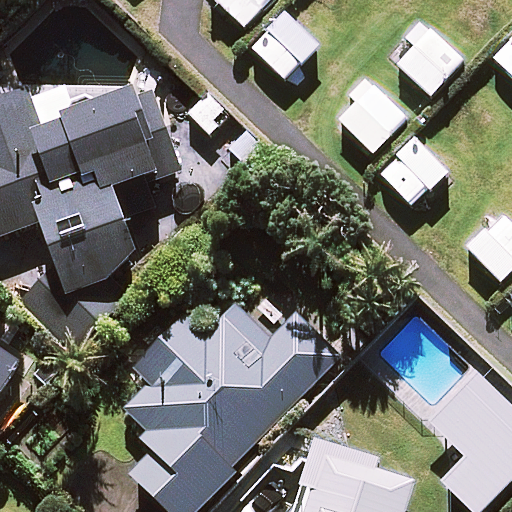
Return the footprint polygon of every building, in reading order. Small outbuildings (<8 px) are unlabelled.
[(262,14),(275,0),(215,0),(246,30),(262,14)] [(302,68),(320,50),(289,19),(273,35),(256,52),(287,83),(302,68)] [(464,66),(433,36),(401,69),(431,99),(464,66)] [(511,46),(497,63),(511,77),(511,46)] [(407,124),(374,89),(341,122),(374,156),(407,124)] [(35,96),(0,107),(0,242),(1,246),(41,232),(56,276),(24,311),(81,360),(132,303),(114,285),(137,260),(125,227),(160,215),(151,191),(186,179),(159,98),(139,104),(137,98),(61,123),(63,129),(48,134),(35,96)] [(448,175),(418,144),(384,177),(414,209),(448,175)] [(511,271),(511,227),(506,220),(472,252),(500,282),(511,271)] [(272,340),(240,310),(208,344),(169,308),(136,344),(152,359),(138,374),(152,387),(127,414),(162,446),(133,478),(170,511),(200,511),(343,357),(296,314),(272,340)] [(0,428),(22,391),(0,378),(0,428)] [(511,409),(503,401),(472,434),(511,472),(511,409)] [(382,473),(386,459),(319,443),(308,487),(316,489),(310,511),(409,511),(417,482),(382,473)]
